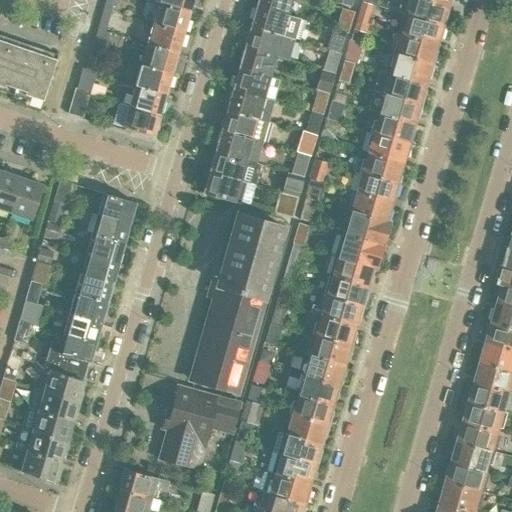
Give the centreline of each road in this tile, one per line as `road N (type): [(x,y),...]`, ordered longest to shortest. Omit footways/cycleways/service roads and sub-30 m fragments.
road 1 (residential): [(485,0),(336,511)]
road 2 (residential): [(404,511),(511,142)]
road 3 (residential): [(80,511),(173,170)]
road 4 (residential): [(0,113),(173,170)]
road 5 (residential): [(173,170),(222,0)]
